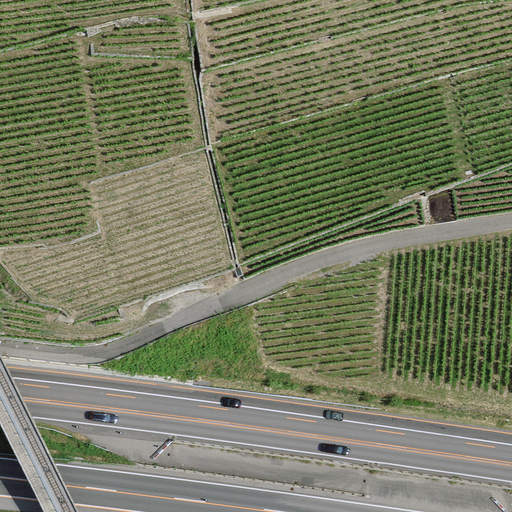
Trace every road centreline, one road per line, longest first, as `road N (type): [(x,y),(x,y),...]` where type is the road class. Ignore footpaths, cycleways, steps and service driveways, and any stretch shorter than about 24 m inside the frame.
road 1 (unclassified): [(0,346),(93,354),(334,254),(511,221)]
road 2 (motorway): [(511,462),(0,393)]
road 3 (motorway): [(0,478),(271,511)]
